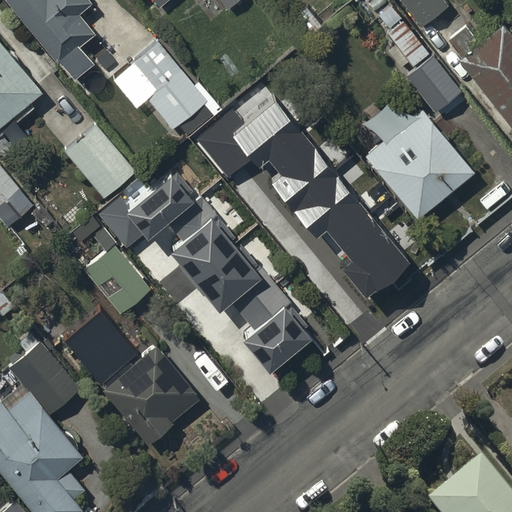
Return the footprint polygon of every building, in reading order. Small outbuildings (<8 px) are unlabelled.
[(2,0),(55,65),(58,63),(72,83),(92,68),(77,48),(91,37),(76,16),(89,6),(84,0),(2,0)] [(148,0),(156,10),(167,0),(148,0)] [(218,0),(228,11),(241,0),(218,0)] [(406,0),(424,20),(448,0),(406,0)] [(452,75),(392,1),(379,12),(392,28),(388,31),(435,89),(452,75)] [(283,29),(299,48),(323,28),(306,9),(283,29)] [(466,22),(450,35),(464,54),(459,57),(511,126),(511,30),(505,21),(482,39),(477,31),(474,33),(466,22)] [(0,42),(0,132),(34,104),(31,100),(42,91),(0,42)] [(157,44),(123,70),(171,130),(178,125),(185,134),(212,113),(205,105),(208,103),(181,70),(179,72),(157,44)] [(294,91),(265,116),(295,151),(324,126),(294,91)] [(365,159),(416,220),(471,174),(419,113),(365,159)] [(63,153),(103,198),(134,171),(94,126),(63,153)] [(122,188),(98,209),(127,243),(146,227),(148,229),(193,191),(189,187),(192,185),(171,160),(129,196),(122,188)] [(0,162),(0,202),(19,187),(0,162)] [(293,197),(272,214),(312,263),(308,267),(326,290),(331,286),(336,292),(380,256),(318,177),(305,188),(293,173),(281,183),(293,197)] [(201,191),(169,218),(181,232),(169,242),(217,299),(228,290),(255,322),(243,332),(268,362),(309,328),(287,301),(292,297),(261,260),(257,264),(212,210),(215,208),(201,191)] [(148,286),(113,242),(83,266),(118,310),(148,286)] [(99,306),(65,334),(103,382),(99,384),(147,444),(175,422),(172,418),(198,397),(154,342),(138,355),(99,306)] [(79,383),(31,329),(19,338),(28,352),(10,366),(27,389),(6,405),(1,399),(0,400),(0,465),(35,511),(77,511),(83,508),(72,493),(83,486),(66,464),(81,453),(77,448),(77,447),(78,447),(78,446),(78,445),(78,444),(78,443),(77,442),(77,441),(77,440),(77,439),(76,438),(76,437),(75,436),(74,435),(73,434),(73,433),(72,433),(71,433),(71,432),(70,432),(70,431),(69,431),(68,431),(67,430),(66,430),(65,430),(64,430),(63,430),(47,412),(79,383)] [(511,511),(511,490),(481,453),(426,495),(440,511),(511,511)]
